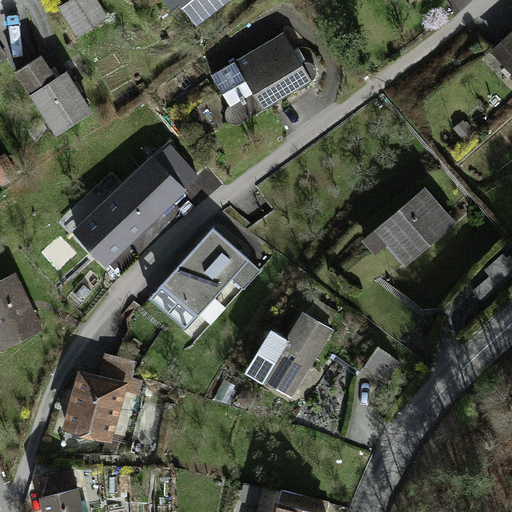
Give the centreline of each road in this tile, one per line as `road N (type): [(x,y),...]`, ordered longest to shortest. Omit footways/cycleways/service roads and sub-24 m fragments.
road 1 (residential): [(16,511),(58,375),(88,322),(196,216),(475,9)]
road 2 (tertiary): [(368,511),(426,406),(511,324)]
